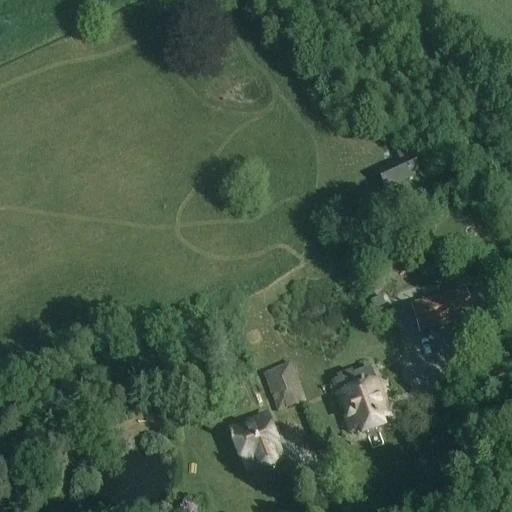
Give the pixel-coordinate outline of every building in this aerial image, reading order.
[(376,176),(385,195),(421,177),(407,147),(395,153),(400,164),(376,176)] [(456,287),(399,304),(388,307),(402,351),(470,331),(456,287)] [(381,298),(370,303),(374,313),(385,307),(381,298)] [(278,412),(303,403),(289,365),(264,373),(278,412)] [(391,417),(370,367),(335,381),(341,395),(338,397),(352,433),(361,429),(366,433),(378,429),(380,422),(391,417)] [(283,457),(267,416),(230,429),(234,439),(232,441),(240,463),(243,463),(248,472),(260,466),(268,471),(276,468),(277,459),(283,457)]
